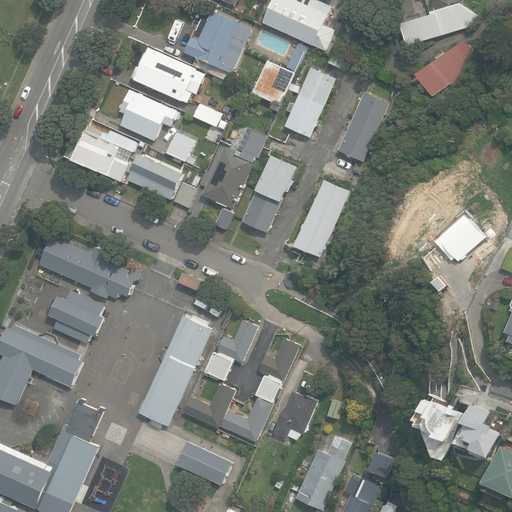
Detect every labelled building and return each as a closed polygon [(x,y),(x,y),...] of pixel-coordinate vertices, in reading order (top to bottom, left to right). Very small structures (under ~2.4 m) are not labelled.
[(275,0),(265,23),(328,51),(337,31),(326,26),(334,6),(319,0),(275,0)] [(428,0),(432,10),(461,1),(460,0),(428,0)] [(403,24),(409,46),(473,28),(481,15),(462,4),(432,12),(433,15),(403,24)] [(195,66),(233,84),(238,72),(236,71),(255,29),(215,10),(210,21),(206,19),(205,20),(203,19),(198,31),(205,35),(202,41),(195,38),(188,53),(199,58),(195,66)] [(355,42),(346,38),(341,50),(350,54),(355,42)] [(269,60),(255,92),(284,104),(287,95),(291,96),(296,85),(294,84),(309,48),(300,44),(289,68),(269,60)] [(419,74),(434,96),(466,78),(475,57),(476,55),(476,51),(475,47),(472,45),(468,44),(464,44),(461,46),(419,74)] [(199,69),(152,48),(149,53),(147,52),(142,65),(143,65),(142,68),(140,66),(135,78),(138,79),(137,80),(185,101),(190,103),(195,91),(192,90),(196,81),(194,80),(199,69)] [(288,126),(313,137),(340,79),(314,67),(297,104),(293,102),(290,110),(294,112),(288,126)] [(178,120),(182,113),(132,90),(123,111),(129,114),(123,126),(158,141),(166,123),(173,127),(176,120),(178,120)] [(341,150),(366,162),(393,103),(368,92),(341,150)] [(273,102),(271,108),(279,112),(281,106),(273,102)] [(197,116),(219,127),(225,114),(203,104),(197,116)] [(247,113),(249,107),(243,105),(241,110),(247,113)] [(225,129),(229,122),(223,120),(220,127),(225,129)] [(140,142),(114,131),(112,135),(89,125),(87,130),(79,127),(67,157),(124,181),(128,171),(131,173),(136,162),(132,161),(132,162),(130,161),(134,152),(136,153),(140,142)] [(179,130),(169,151),(197,164),(199,157),(190,153),(197,138),(179,130)] [(231,206),(236,208),(258,160),(257,160),(258,157),(260,158),(267,142),(247,134),(239,152),(228,147),(206,195),(220,201),(219,202),(230,207),(231,206)] [(130,179),(174,199),(186,174),(142,154),(130,179)] [(245,220),(270,231),(285,198),(299,165),(274,154),(245,220)] [(199,187),(203,177),(198,175),(193,184),(199,187)] [(298,245),(323,257),(353,191),(328,180),(298,245)] [(177,201),(192,208),(200,189),(185,182),(177,201)] [(218,225),(228,229),(236,212),(225,208),(218,225)] [(457,258),(460,262),(473,252),(481,262),(497,248),(469,215),(437,242),(453,261),(457,258)] [(94,254),(54,237),(51,244),(45,241),(40,253),(46,256),(42,264),(95,287),(93,291),(110,298),(111,295),(120,299),(122,292),(131,296),(136,284),(134,282),(145,278),(142,270),(131,274),(132,270),(113,262),(116,254),(97,246),(94,254)] [(182,282),(200,291),(205,280),(186,272),(182,282)] [(61,319),(56,329),(89,343),(93,334),(98,336),(107,317),(101,315),(106,304),(72,290),(68,298),(60,295),(52,315),(61,319)] [(491,298),(487,306),(497,311),(501,302),(491,298)] [(163,364),(141,413),(171,427),(215,330),(185,317),(173,343),(164,347),(160,356),(163,364)] [(207,371),(227,380),(236,359),(244,363),(261,326),(245,318),(236,339),(227,335),(219,353),(216,352),(207,371)] [(85,361),(81,359),(83,355),(17,323),(14,328),(8,326),(4,333),(0,331),(0,344),(0,397),(19,407),(38,369),(73,386),(85,361)] [(224,426),(259,441),(303,345),(286,337),(277,358),(268,354),(261,369),(272,374),(271,377),(266,375),(258,395),(260,396),(250,418),(231,409),(224,426)] [(187,411),(221,427),(238,390),(223,382),(213,405),(194,396),(187,411)] [(295,437),(300,439),(303,432),(307,434),(322,399),(308,394),(307,395),(296,390),(288,408),(287,407),(280,422),(282,423),(278,432),(290,437),(292,432),(296,434),(295,437)] [(437,455),(446,459),(467,412),(439,401),(440,397),(434,394),(432,400),(426,398),(418,418),(422,419),(420,424),(426,427),(437,455)] [(41,506),(54,511),(71,511),(75,503),(77,503),(102,446),(93,442),(108,408),(102,406),(100,410),(86,404),(88,399),(84,397),(68,431),(63,431),(57,433),(52,445),(54,451),(48,464),(34,457),(31,449),(21,444),(13,447),(1,441),(0,439),(0,489),(40,508),(41,506)] [(330,415),(341,418),(344,408),(346,402),(335,398),(330,415)] [(472,453),(483,458),(485,455),(490,457),(491,456),(492,456),(503,432),(492,427),(493,426),(487,423),(492,411),(474,403),(466,422),(469,423),(467,428),(465,427),(458,442),(474,449),(472,453)] [(234,461),(150,422),(143,437),(138,435),(136,440),(140,442),(139,445),(223,485),(234,461)] [(262,448),(272,452),(279,435),(269,431),(262,448)] [(318,511),(325,511),(349,460),(347,459),(355,441),(338,434),(331,452),(321,448),(300,498),(320,507),(318,511)] [(290,448),(299,452),(303,445),(294,440),(290,448)] [(511,449),(502,445),(486,481),(489,482),(486,489),(507,499),(510,492),(511,493),(511,449)] [(373,469),(394,477),(401,460),(380,452),(373,469)] [(345,511),(373,511),(385,487),(364,478),(364,479),(354,475),(346,490),(354,494),(345,511)] [(32,511),(21,507),(20,509),(13,506),(14,503),(3,497),(1,501),(0,500),(0,511),(32,511)] [(398,511),(399,510),(398,510),(400,505),(391,500),(389,504),(387,504),(382,511),(398,511)]
